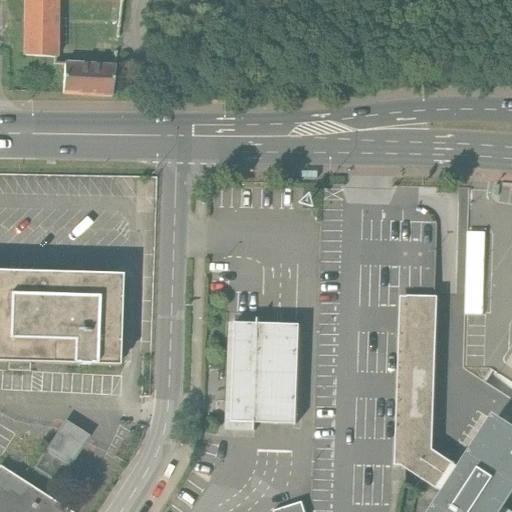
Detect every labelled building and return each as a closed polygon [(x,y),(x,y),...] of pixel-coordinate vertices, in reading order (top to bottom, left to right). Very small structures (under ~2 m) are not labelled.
[(120,0),(25,0),(23,56),(55,57),(56,0),(101,0),(120,1),(120,0)] [(111,66),(66,64),(64,94),(110,96),(111,66)] [(469,230),(468,313),(485,313),(486,231),(469,230)] [(0,270),(0,363),(115,368),(118,275),(0,270)] [(435,491),(452,466),(431,453),(436,299),(404,299),(400,468),(435,491)] [(238,325),(236,423),(245,423),(278,424),(298,424),(300,326),(280,326),(238,325)] [(442,496),(431,511),(500,511),(511,494),(511,431),(492,418),(458,470),(452,466),(435,491),(442,496)] [(74,466),(91,433),(65,419),(40,466),(57,474),(61,467),(53,463),(56,456),(74,466)] [(69,511),(0,467),(0,511),(69,511)] [(305,511),(303,503),(274,511),(305,511)]
